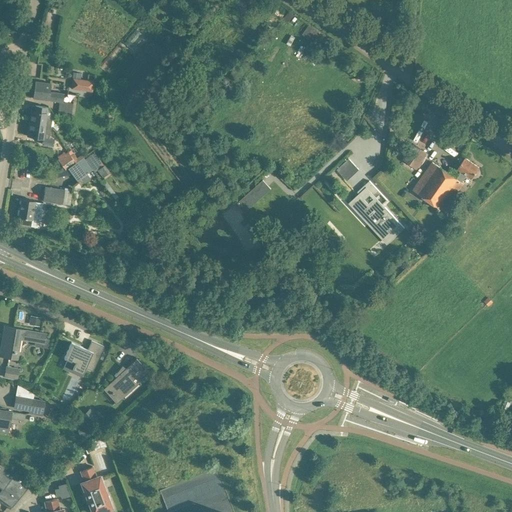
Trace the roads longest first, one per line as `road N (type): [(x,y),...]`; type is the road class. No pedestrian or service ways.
road 1 (tertiary): [(274,373),(0,251)]
road 2 (residential): [(487,133),(296,0)]
road 3 (tertiary): [(511,461),(324,395)]
road 4 (residential): [(9,128),(40,0)]
